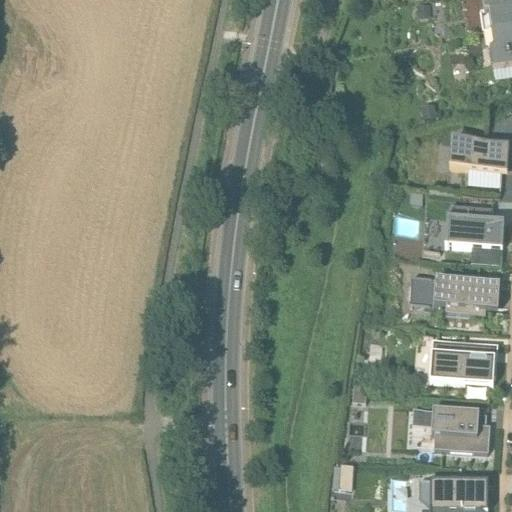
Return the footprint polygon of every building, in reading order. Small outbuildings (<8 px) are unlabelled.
[(511,0),(481,0),(487,35),(511,30),(511,0)] [(417,8),(418,20),(432,19),(431,7),(417,8)] [(511,30),(487,35),(492,73),(511,70),(511,30)] [(420,110),(423,123),(436,120),(434,108),(420,110)] [(449,175),(507,179),(509,151),(451,147),(449,175)] [(411,197),(411,208),(423,208),(424,198),(411,197)] [(449,223),(447,222),(445,251),(502,254),(504,226),(492,225),(492,213),(450,211),(449,223)] [(423,239),(423,222),(400,222),(399,250),(409,250),(409,238),(423,239)] [(485,322),(487,288),(478,287),(478,281),(448,279),(448,285),(436,284),(434,312),(446,313),(445,319),(485,322)] [(432,346),(432,349),(430,386),(493,391),(493,382),(495,382),(497,350),(471,349),(471,351),(464,350),(465,341),(464,341),(463,348),(432,346)] [(353,397),(365,397),(366,385),(354,384),(353,397)] [(353,397),(352,407),(365,408),(365,397),(353,397)] [(433,414),(431,440),(434,440),(433,454),(488,458),(490,431),(478,430),(479,417),(433,414)] [(353,470),(340,469),(339,493),(352,494),(353,470)] [(486,511),(486,500),(475,500),(475,486),(430,486),(430,488),(432,488),(431,511),(486,511)]
